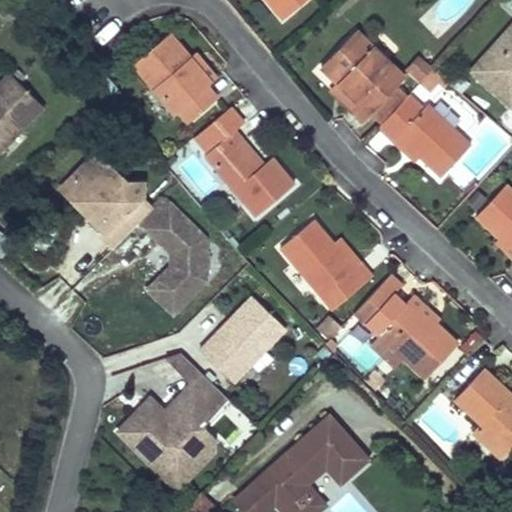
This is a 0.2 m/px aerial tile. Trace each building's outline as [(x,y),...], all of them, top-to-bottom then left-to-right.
[(263,0),(281,20),(305,0),(263,0)] [(511,21),(485,51),(511,76),(511,21)] [(355,30),(320,66),(337,83),(356,101),(350,107),(362,120),(404,77),(355,30)] [(168,34),(132,64),(173,114),(176,111),(186,122),(215,100),(204,86),(209,82),(188,58),(168,34)] [(194,53),(188,58),(209,82),(215,78),(194,53)] [(419,84),(433,70),(422,61),(409,75),(419,84)] [(433,70),(419,84),(425,90),(438,75),(433,70)] [(0,151),(43,107),(8,73),(0,81),(0,151)] [(337,83),(331,90),(350,107),(356,101),(337,83)] [(408,96),(378,128),(392,141),(396,137),(418,157),(439,177),(469,145),(426,106),(423,109),(408,96)] [(228,108),(197,134),(210,149),(204,154),(202,155),(254,218),(293,185),(272,158),(263,165),(259,168),(238,145),(243,141),(235,130),(242,124),(228,108)] [(197,134),(191,139),(204,154),(210,149),(197,134)] [(396,137),(392,141),(414,161),(418,157),(396,137)] [(243,141),(238,145),(259,168),(263,165),(243,141)] [(95,150),(62,184),(75,200),(86,200),(97,211),(92,216),(107,231),(103,235),(116,247),(154,207),(144,197),(145,182),(128,182),(95,150)] [(170,157),(165,161),(170,167),(175,163),(170,157)] [(511,192),(504,185),(478,213),(502,235),(511,245),(511,192)] [(86,200),(75,200),(92,216),(97,211),(86,200)] [(279,248),(331,311),(371,278),(358,262),(351,267),(331,244),(311,221),(279,248)] [(511,245),(502,235),(493,245),(511,262),(511,245)] [(337,239),(331,244),(351,267),(358,262),(337,239)] [(389,274),(355,310),(378,332),(404,356),(425,378),(457,345),(433,322),(431,324),(406,302),(403,304),(393,295),(402,286),(389,274)] [(252,295),(229,319),(232,323),(215,340),(212,337),(199,350),(232,381),(285,327),(252,295)] [(412,296),(406,302),(431,324),(433,322),(437,318),(412,296)] [(232,323),(229,319),(212,337),(215,340),(232,323)] [(404,356),(378,332),(371,340),(396,364),(404,356)] [(482,370),(453,400),(478,424),(473,429),(502,456),(511,445),(511,408),(504,400),(509,395),(482,370)] [(209,401),(182,376),(167,392),(173,397),(164,407),(167,411),(164,414),(159,414),(155,410),(158,407),(156,404),(141,391),(109,424),(163,474),(184,451),(183,429),(195,417),(209,401)] [(167,392),(156,404),(158,407),(155,410),(159,414),(164,414),(167,411),(164,407),(173,397),(167,392)] [(251,475),(268,496),(281,511),(304,511),(319,501),(301,480),(321,463),(335,479),(362,457),(326,413),(251,475)] [(195,417),(183,429),(184,451),(163,474),(170,481),(206,443),(206,427),(195,417)] [(268,496),(251,475),(238,485),(256,506),(268,496)] [(248,511),(256,506),(238,485),(229,493),(244,511),(248,511)] [(209,511),(214,507),(194,486),(172,506),(177,511),(209,511)]
